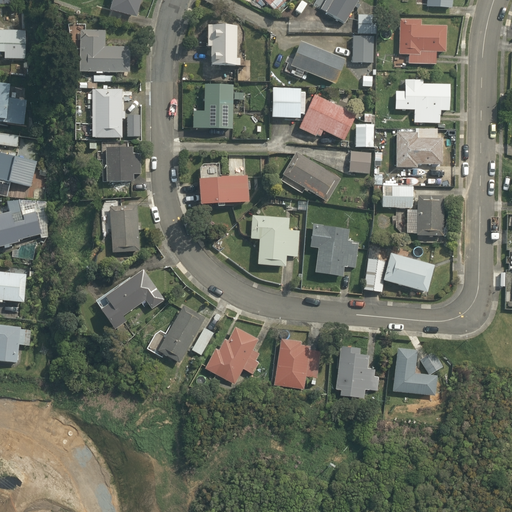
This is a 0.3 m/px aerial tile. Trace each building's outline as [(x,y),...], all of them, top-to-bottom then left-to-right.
[(109,0),(107,7),(135,15),(139,0),(109,0)] [(255,0),(255,1),(261,7),(265,3),(274,12),(286,0),(255,0)] [(355,4),(357,0),(317,0),(314,6),(344,24),(353,7),(357,10),(359,6),(355,4)] [(425,0),(425,7),(451,9),(451,0),(425,0)] [(357,34),(375,35),(376,16),(357,15),(357,34)] [(435,53),(444,53),(445,27),(420,26),(420,20),(399,20),(397,55),(408,56),(419,56),(419,52),(435,53)] [(208,66),(239,67),(239,59),(235,59),(236,27),(206,26),(205,48),(209,48),(208,66)] [(0,53),(3,53),(3,60),(25,60),(25,31),(0,30),(0,53)] [(104,31),(79,31),(78,73),(128,74),(129,48),(104,47),(104,31)] [(372,38),(351,37),(351,63),(372,64),(372,38)] [(299,42),(289,66),(295,69),(292,76),(300,79),(303,72),(334,85),(344,61),(299,42)] [(435,65),(435,53),(419,52),(419,56),(408,56),(407,64),(435,65)] [(371,88),(372,77),(362,76),(361,87),(371,88)] [(439,124),(439,111),(448,112),(449,85),(422,84),(422,81),(403,80),(403,92),(394,92),(394,110),(413,111),(413,123),(439,124)] [(6,99),(8,85),(0,84),(0,123),(23,126),(26,101),(6,99)] [(191,129),(231,130),(232,100),(243,101),(243,93),(232,93),(232,86),(203,85),(202,112),(191,112),(191,129)] [(270,118),(299,119),(299,115),(304,115),(304,93),(300,93),(300,89),(271,88),(270,118)] [(91,138),(121,139),(121,120),(124,120),(124,112),(121,112),(121,90),(91,90),(91,138)] [(322,132),(342,142),(355,115),(313,95),(304,115),(297,129),(314,137),(315,135),(319,137),(322,132)] [(126,137),(139,137),(139,117),(126,116),(126,137)] [(373,125),(354,125),(354,148),(372,148),(373,125)] [(395,133),(394,168),(405,169),(416,169),(415,165),(432,165),(441,166),(442,139),(416,138),(416,133),(411,133),(411,130),(396,129),(396,133),(395,133)] [(0,145),(16,148),(18,136),(0,134),(0,145)] [(105,182),(133,182),(132,175),(140,175),(140,154),(132,154),(132,147),(104,148),(105,182)] [(348,172),(368,174),(370,154),(350,152),(348,172)] [(0,153),(0,180),(30,188),(36,162),(14,157),(15,154),(8,153),(7,156),(0,153)] [(295,153),(280,176),(326,203),(340,180),(295,153)] [(416,169),(405,169),(405,177),(432,177),(432,165),(415,165),(416,169)] [(198,206),(248,203),(246,176),(218,178),(218,179),(196,180),(198,206)] [(412,209),(412,187),(381,186),(381,187),(381,193),(381,208),(412,209)] [(442,237),(443,197),(416,196),(416,211),(406,211),(405,234),(415,234),(415,236),(428,236),(428,238),(431,238),(431,236),(442,237)] [(18,241),(39,235),(40,239),(47,237),(46,220),(41,202),(17,200),(17,201),(6,203),(9,213),(0,214),(0,247),(2,247),(3,249),(9,247),(8,245),(18,243),(18,241)] [(111,253),(138,252),(135,206),(108,208),(111,253)] [(256,266),(284,268),(285,257),(297,258),(299,232),(287,231),(288,219),(251,216),(249,239),(258,240),(256,266)] [(313,273),(342,277),(343,267),(354,269),(358,243),(347,241),(348,230),(312,225),(309,248),(317,249),(313,273)] [(368,247),(366,260),(377,261),(379,248),(368,247)] [(386,263),(381,281),(383,282),(426,293),(434,266),(388,254),(386,263)] [(381,281),(386,263),(377,261),(366,260),(362,290),(381,293),(383,282),(381,281)] [(163,301),(141,270),(103,298),(108,304),(99,310),(112,331),(125,322),(121,317),(144,301),(150,310),(163,301)] [(1,301),(23,303),(26,275),(0,272),(0,303),(1,303),(1,301)] [(178,364),(204,318),(182,306),(156,352),(178,364)] [(0,361),(16,363),(18,345),(28,347),(30,331),(19,330),(20,328),(0,325),(0,361)] [(200,356),(213,334),(203,328),(190,351),(200,356)] [(252,351),(257,340),(233,328),(226,341),(223,339),(217,351),(214,349),(203,370),(234,386),(242,370),(252,351)] [(308,351),(309,347),(299,346),(300,342),(279,339),(273,386),(303,390),(305,377),(308,351)] [(359,350),(338,348),(334,390),(339,391),(339,397),(363,399),(364,390),(377,392),(378,377),(373,377),(374,370),(366,369),(367,356),(358,355),(359,350)] [(391,392),(434,397),(436,376),(428,375),(413,374),(416,351),(396,349),(391,392)] [(252,351),(242,370),(252,375),(258,363),(255,361),(259,354),(252,351)] [(308,351),(305,377),(316,379),(320,353),(308,351)] [(419,361),(428,375),(442,367),(433,352),(419,361)]
